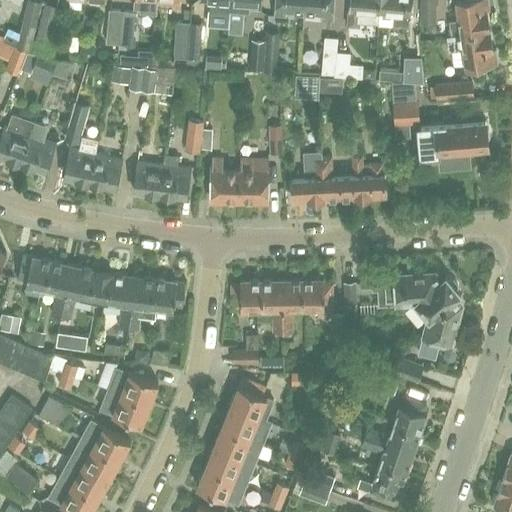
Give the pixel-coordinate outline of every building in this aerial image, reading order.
[(29,49),(42,1),(39,0),(27,0),(18,38),(4,32),(1,39),(16,45),(29,49)] [(159,3),(159,0),(135,0),(135,8),(141,8),(141,11),(158,12),(159,3)] [(230,10),(230,0),(210,0),(210,9),(230,10)] [(250,1),(262,2),(262,0),(230,0),(230,10),(250,12),(250,1)] [(304,10),(304,0),(276,0),(275,15),(286,16),(286,9),(304,10)] [(304,0),(304,10),(322,12),(322,18),(332,19),(333,0),(304,0)] [(379,25),(380,11),(380,0),(349,0),(348,9),(349,9),(348,25),(360,25),(360,24),(379,25)] [(410,25),(411,13),(412,0),(380,0),(380,11),(395,12),(394,24),(410,25)] [(435,0),(422,0),(422,21),(435,22),(435,0)] [(449,21),(450,26),(452,35),(490,30),(487,9),(490,9),(488,0),(455,0),(459,19),(449,21)] [(59,5),(45,1),(36,37),(49,41),(59,5)] [(119,42),(122,9),(110,8),(107,41),(119,42)] [(122,9),(119,42),(132,43),(135,11),(122,9)] [(172,65),(186,66),(190,20),(176,19),(172,65)] [(204,21),(190,20),(186,66),(200,67),(204,21)] [(450,50),(463,48),(466,67),(498,62),(496,48),(492,48),(490,30),(452,35),(447,36),(450,50)] [(266,41),(263,71),(277,72),(281,32),(267,31),(266,41)] [(337,75),(339,52),(339,38),(323,37),(321,74),(337,75)] [(263,71),(266,41),(253,40),(251,70),(263,71)] [(19,72),(21,67),(27,52),(16,47),(8,68),(19,72)] [(33,68),(37,54),(27,52),(21,67),(32,71),(33,68)] [(117,62),(118,53),(108,52),(107,61),(117,62)] [(339,52),(337,75),(363,77),(364,65),(350,64),(351,53),(339,52)] [(50,75),(56,58),(37,54),(33,68),(50,75)] [(419,56),(402,56),(402,71),(379,69),(378,78),(391,80),(415,82),(422,82),(419,56)] [(56,58),(50,75),(70,81),(76,60),(56,58)] [(142,89),(145,64),(132,63),(128,87),(142,89)] [(128,66),(112,64),(110,79),(126,81),(128,66)] [(155,91),(158,65),(145,64),(142,89),(155,91)] [(158,65),(155,91),(173,94),(177,66),(158,65)] [(296,75),(295,99),(319,99),(319,93),(320,77),(320,75),(296,75)] [(320,77),(319,93),(342,93),(343,78),(320,77)] [(472,81),(437,83),(438,96),(473,94),(472,81)] [(69,124),(84,128),(91,103),(77,99),(69,124)] [(282,99),(269,100),(271,153),(284,152),(282,99)] [(395,125),(411,124),(418,123),(416,102),(393,103),(395,125)] [(0,155),(21,162),(34,122),(14,115),(11,126),(6,124),(0,140),(0,155)] [(185,149),(199,151),(203,120),(189,118),(185,149)] [(486,118),(421,124),(422,136),(418,137),(420,156),(440,154),(440,150),(488,146),(487,139),(490,136),(489,129),(486,126),(486,118)] [(56,141),(44,137),(48,126),(35,121),(34,122),(21,162),(46,171),(56,141)] [(411,124),(395,125),(396,139),(412,138),(411,124)] [(203,126),(203,128),(203,148),(213,148),(213,126),(203,126)] [(362,130),(352,130),(353,137),(353,143),(354,143),(361,143),(362,143),(363,143),(363,138),(362,130)] [(64,176),(90,182),(95,151),(98,139),(82,136),(79,147),(71,145),(64,176)] [(324,198),(322,155),(322,150),(304,151),(306,176),(292,177),(293,200),(324,198)] [(95,151),(90,182),(116,187),(122,157),(95,151)] [(191,166),(178,164),(180,154),(166,152),(164,163),(160,193),(187,197),(191,166)] [(354,174),(355,196),(387,195),(385,172),(384,172),(383,160),(370,161),(371,173),(364,173),(363,153),(353,154),(354,174)] [(322,155),(324,198),(355,196),(354,174),(333,175),(332,155),(322,155)] [(240,199),(241,168),(223,168),(223,157),(213,156),(213,167),(212,198),(240,199)] [(269,157),(259,157),(241,157),(241,168),(240,199),(268,199),(269,168),(269,157)] [(160,193),(164,163),(138,159),(134,190),(160,193)] [(46,288),(53,260),(23,253),(18,277),(27,279),(26,283),(41,287),(46,288)] [(61,315),(73,264),(53,260),(46,288),(57,290),(52,313),(61,315)] [(94,283),(97,269),(96,269),(73,264),(61,315),(71,317),(76,294),(91,298),(107,300),(109,285),(94,283)] [(129,327),(136,275),(112,272),(112,271),(97,269),(94,283),(109,285),(107,300),(123,302),(120,326),(129,327)] [(455,296),(456,296),(461,292),(446,274),(441,278),(435,271),(373,275),(374,288),(379,288),(380,303),(414,301),(429,318),(428,318),(455,296)] [(152,306),(156,277),(136,275),(129,327),(139,328),(140,316),(155,318),(156,307),(152,306)] [(152,306),(156,307),(173,309),(174,305),(183,306),(186,281),(156,277),(152,306)] [(292,308),(303,307),(303,278),(282,279),(283,331),(293,331),(292,308)] [(303,278),(303,307),(324,307),(334,306),(333,282),(324,282),(324,278),(303,278)] [(241,309),(263,308),(262,279),(241,280),(241,283),(232,284),(232,308),(241,308),(241,309)] [(274,331),(283,331),(282,279),(262,279),(263,308),(273,308),(274,331)] [(345,304),(344,304),(344,328),(357,328),(355,282),(344,282),(345,304)] [(435,355),(439,338),(451,342),(462,303),(456,296),(455,296),(428,318),(420,351),(435,355)] [(13,313),(1,311),(0,315),(0,327),(9,329),(13,313)] [(332,358),(343,358),(342,314),(331,315),(332,358)] [(47,332),(32,328),(30,339),(29,342),(39,344),(43,345),(44,343),(47,332)] [(88,334),(58,330),(56,345),(86,349),(88,334)] [(0,360),(5,363),(15,340),(2,334),(0,339),(0,360)] [(259,334),(243,334),(244,350),(247,350),(247,360),(259,360),(259,334)] [(17,368),(28,345),(15,340),(5,363),(17,368)] [(125,354),(126,344),(106,342),(105,352),(125,354)] [(29,374),(40,350),(28,345),(17,368),(29,374)] [(170,350),(153,348),(151,361),(168,363),(170,350)] [(136,349),(134,362),(147,363),(149,350),(136,349)] [(49,362),(51,355),(40,350),(29,374),(45,381),(49,362)] [(267,353),(259,353),(260,365),(284,364),(284,354),(284,353),(267,353)] [(393,364),(391,370),(417,379),(422,364),(399,357),(393,364)] [(310,360),(297,360),(297,362),(297,369),(310,369),(310,364),(310,360)] [(77,364),(66,361),(62,372),(74,375),(77,364)] [(77,364),(74,375),(82,378),(85,367),(77,364)] [(109,387),(150,403),(157,383),(158,383),(158,382),(129,370),(129,371),(116,366),(114,372),(115,372),(109,387)] [(292,371),(292,383),(304,383),(303,371),(292,371)] [(62,372),(59,383),(70,387),(74,375),(62,372)] [(376,373),(372,386),(395,393),(399,381),(376,373)] [(230,405),(271,421),(265,418),(270,405),(271,405),(273,399),(267,396),(263,394),(266,385),(242,375),(239,384),(238,384),(238,385),(230,405)] [(142,422),(150,403),(109,387),(104,401),(103,401),(100,407),(113,412),(142,424),(142,423),(142,422)] [(4,405),(25,419),(33,408),(12,394),(4,405)] [(393,424),(420,433),(427,413),(424,412),(427,403),(403,395),(400,404),(393,424)] [(71,407),(51,396),(41,414),(61,425),(71,407)] [(0,417),(17,430),(25,419),(4,405),(0,411),(0,417)] [(271,421),(230,405),(222,425),(262,441),(268,427),(269,427),(271,421)] [(0,434),(10,441),(17,430),(0,417),(0,434)] [(82,438),(119,459),(130,440),(130,441),(131,440),(103,424),(103,425),(91,418),(88,424),(89,425),(82,438)] [(40,426),(30,420),(23,430),(33,436),(40,426)] [(414,452),(420,433),(393,424),(389,434),(367,426),(364,435),(414,452)] [(256,456),(262,441),(222,425),(214,444),(255,462),(257,456),(256,456)] [(328,432),(318,428),(312,447),(322,451),(328,432)] [(338,435),(328,432),(322,451),(332,454),(338,435)] [(5,447),(10,441),(0,434),(0,450),(2,452),(5,447)] [(15,435),(8,445),(18,452),(25,442),(15,435)] [(407,472),(414,452),(364,435),(361,444),(383,452),(380,462),(407,472)] [(109,478),(119,459),(82,438),(74,452),(73,451),(70,457),(109,478)] [(294,441),(289,452),(301,457),(305,446),(294,441)] [(255,462),(214,444),(206,465),(246,481),(252,467),(255,462)] [(0,467),(7,474),(17,462),(19,458),(5,447),(2,452),(0,455),(0,467)] [(503,477),(511,480),(511,450),(511,451),(503,477)] [(289,452),(285,463),(296,467),(301,457),(289,452)] [(99,497),(109,478),(70,457),(67,462),(68,462),(61,476),(99,497)] [(17,462),(7,474),(29,491),(38,478),(17,462)] [(400,491),(407,472),(380,462),(373,482),(370,491),(394,499),(397,490),(400,491)] [(240,496),(246,481),(206,465),(198,485),(197,484),(197,486),(225,497),(226,497),(238,502),(241,496),(240,496)] [(304,480),(329,490),(334,476),(309,466),(304,480)] [(90,511),(99,497),(61,476),(53,489),(49,495),(61,501),(61,502),(79,511),(90,511)] [(511,509),(511,480),(503,477),(494,504),(511,509)] [(325,502),(329,490),(304,480),(300,493),(325,502)] [(277,481),(273,492),(284,497),(289,486),(277,481)] [(273,492),(269,503),(280,507),(284,497),(273,492)]
